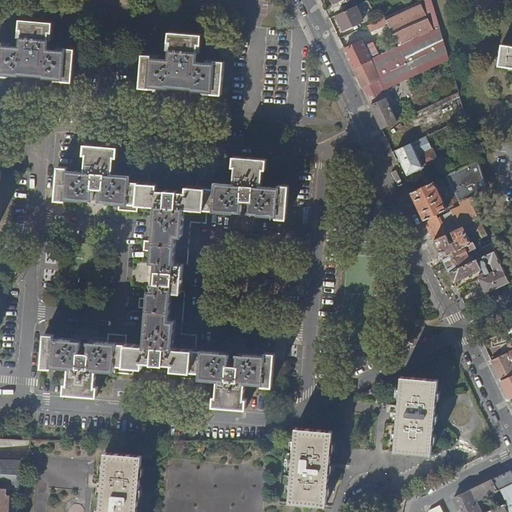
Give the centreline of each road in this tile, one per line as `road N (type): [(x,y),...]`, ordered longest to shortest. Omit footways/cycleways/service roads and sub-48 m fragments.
road 1 (residential): [(465,330),(270,421),(46,401),(21,396),(22,371),(0,369)]
road 2 (residential): [(42,157),(47,125),(291,145),(321,145),(366,126)]
road 3 (residential): [(366,126),(465,330)]
road 4 (residential): [(305,0),(366,126)]
